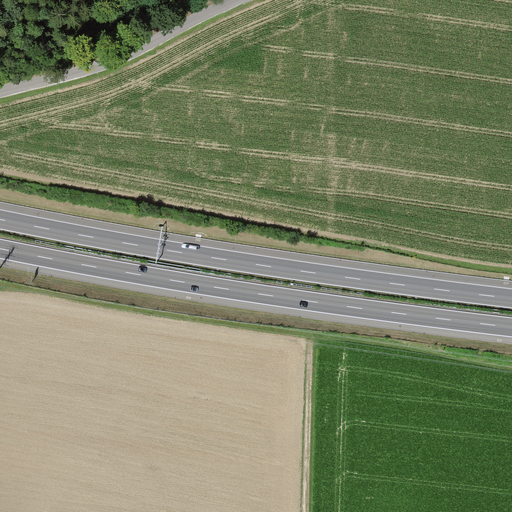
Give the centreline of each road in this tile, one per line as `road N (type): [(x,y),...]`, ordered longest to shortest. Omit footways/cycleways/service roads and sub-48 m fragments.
road 1 (track): [(0,286),(511,368)]
road 2 (motorway): [(0,248),(511,329)]
road 3 (motorway): [(511,300),(0,220)]
road 4 (unclassified): [(236,0),(123,57),(0,91)]
road 5 (track): [(307,339),(305,511)]
